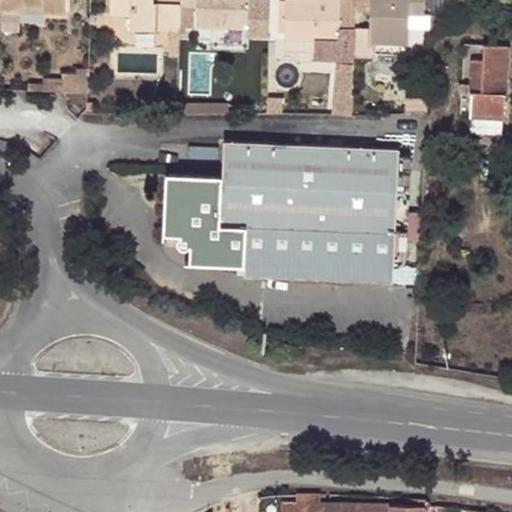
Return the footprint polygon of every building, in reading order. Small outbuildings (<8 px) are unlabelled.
[(0,0),(0,21),(6,21),(6,8),(21,8),(28,3),(44,3),(51,9),(68,10),(67,0),(0,0)] [(178,3),(178,0),(109,0),(109,12),(130,14),(129,26),(177,28),(178,3)] [(178,0),(178,3),(195,4),(195,23),(248,25),(247,36),(268,36),(269,0),(178,0)] [(353,12),(353,8),(339,7),(338,0),(285,0),(284,39),(314,39),(338,40),(338,47),(352,47),(352,45),(353,12)] [(353,0),(353,8),(353,12),(352,45),(369,46),(405,48),(407,14),(427,15),(427,0),(353,0)] [(459,0),(459,11),(458,25),(474,25),(475,0),(459,0)] [(137,28),(137,43),(168,43),(168,28),(137,28)] [(334,64),(352,65),(352,47),(338,47),(338,40),(314,39),(313,61),(334,61),(334,64)] [(473,58),(472,111),(507,113),(509,44),(486,43),(485,59),(473,58)] [(333,94),(351,95),(352,65),(334,64),(333,94)] [(60,78),(60,89),(88,90),(88,66),(75,66),(75,71),(60,70),(60,78)] [(26,79),(26,88),(60,89),(60,78),(41,77),(41,80),(26,79)] [(174,100),(173,112),(203,112),(203,101),(174,100)] [(507,113),(472,111),(471,122),(506,124),(507,113)] [(222,231),(396,236),(400,149),(224,147),(223,181),(222,231)] [(394,284),(396,236),(222,231),(223,181),(167,180),(165,239),(191,240),(191,269),(247,270),(246,280),(394,284)] [(323,511),(324,501),(281,500),(281,511),(323,511)] [(323,511),(358,511),(359,502),(324,501),(323,511)] [(426,511),(426,503),(392,503),(359,502),(358,511),(426,511)]
